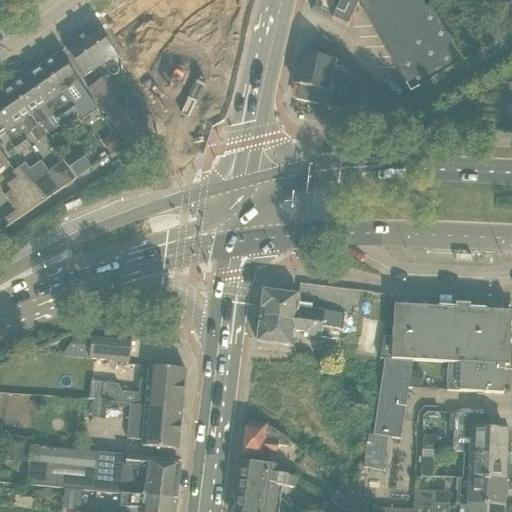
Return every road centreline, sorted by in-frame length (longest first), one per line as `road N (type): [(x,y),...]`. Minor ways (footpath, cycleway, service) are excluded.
road 1 (secondary): [(236,241),(297,233),(511,238)]
road 2 (secondary): [(511,166),(338,162),(245,183)]
road 3 (secondary): [(245,183),(130,218),(0,276)]
road 4 (residential): [(245,183),(280,0)]
road 5 (tertiary): [(203,511),(222,344)]
road 6 (secondary): [(94,279),(163,288),(222,344)]
road 7 (secondary): [(94,279),(236,241)]
